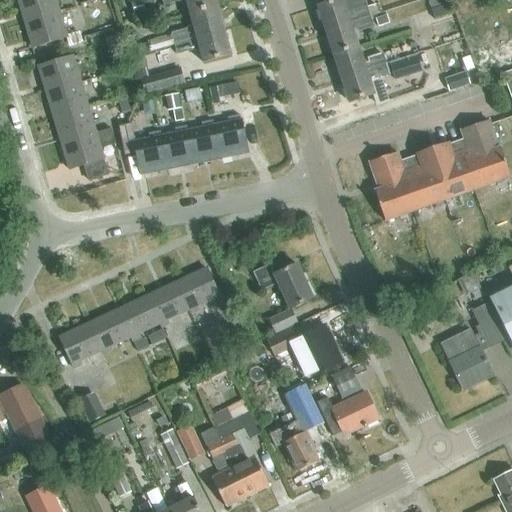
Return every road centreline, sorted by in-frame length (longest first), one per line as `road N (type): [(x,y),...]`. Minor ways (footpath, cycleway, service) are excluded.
road 1 (residential): [(442,455),(354,274),(322,184)]
road 2 (residential): [(44,238),(322,184)]
road 3 (residential): [(322,184),(267,0)]
road 4 (unclassified): [(44,238),(0,93)]
road 5 (unclassified): [(328,511),(442,455)]
